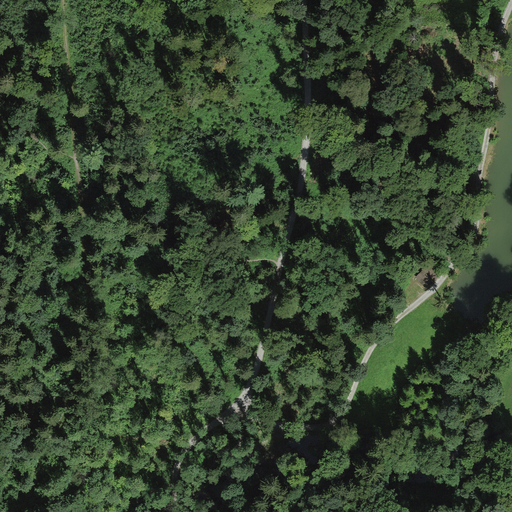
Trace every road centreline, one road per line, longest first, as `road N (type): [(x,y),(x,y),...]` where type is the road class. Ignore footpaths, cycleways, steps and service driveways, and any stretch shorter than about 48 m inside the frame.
road 1 (track): [(241,402),(273,422),(310,424),(336,408),(382,329),(433,293),(471,238),(511,0)]
road 2 (track): [(184,511),(177,464),(241,402),(271,321),(303,184),(302,0)]
road 3 (track): [(61,0),(86,337),(80,383),(26,511)]
